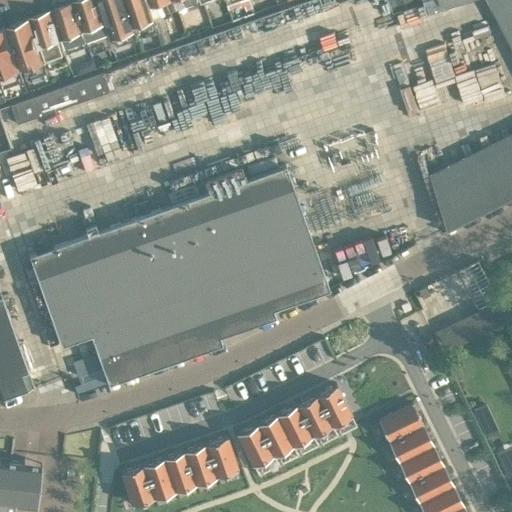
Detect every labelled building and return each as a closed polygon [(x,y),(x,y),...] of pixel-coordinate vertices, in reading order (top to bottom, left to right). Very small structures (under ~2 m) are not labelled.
[(72,0),(57,0),(50,3),(63,42),(85,34),(72,0)] [(97,0),(72,0),(85,34),(107,26),(97,0)] [(125,0),(102,0),(116,41),(137,34),(131,18),(125,0)] [(149,0),(125,0),(131,18),(132,18),(137,33),(158,26),(153,10),(149,0)] [(173,0),(149,0),(153,10),(174,2),(173,0)] [(511,0),(439,0),(442,5),(456,0),(488,0),(511,46),(511,125),(429,167),(448,223),(511,190),(511,0)] [(50,3),(28,10),(42,50),(43,50),(48,64),(68,57),(63,42),(50,3)] [(28,10),(6,18),(26,74),(48,67),(42,50),(28,10)] [(4,20),(0,21),(0,80),(0,81),(1,83),(23,75),(19,64),(4,20)] [(103,67),(11,99),(16,116),(17,118),(110,86),(107,77),(103,67)] [(286,159),(30,249),(62,339),(92,328),(109,377),(223,337),(220,330),(276,310),(274,303),(330,283),(286,159)] [(3,292),(0,292),(0,338),(17,332),(3,292)] [(499,294),(475,306),(484,325),(508,313),(499,294)] [(456,315),(434,327),(443,345),(465,334),(456,315)] [(17,332),(0,338),(0,392),(34,380),(17,332)] [(337,377),(317,387),(332,418),(352,408),(337,377)] [(317,387),(297,397),(312,428),(332,418),(317,387)] [(413,396),(379,413),(389,434),(423,417),(413,396)] [(297,397),(277,407),(293,438),(312,428),(297,397)] [(500,425),(486,397),(473,403),(486,431),(500,425)] [(277,407),(258,417),(273,448),(293,438),(277,407)] [(258,417),(238,427),(253,458),(273,448),(258,417)] [(423,417),(389,434),(399,454),(433,437),(423,417)] [(227,429),(205,437),(216,469),(238,462),(227,429)] [(205,437),(185,444),(196,476),(216,469),(205,437)] [(433,437),(399,454),(409,475),(443,458),(433,437)] [(511,438),(496,446),(509,475),(511,473),(511,438)] [(185,444),(165,451),(175,483),(196,476),(185,444)] [(165,451),(144,458),(155,490),(175,483),(165,451)] [(0,511),(13,511),(14,501),(37,503),(40,457),(0,453),(0,511)] [(144,458),(122,465),(133,498),(155,490),(144,458)] [(443,458),(409,475),(419,495),(453,478),(443,458)] [(453,478),(419,495),(427,511),(435,511),(463,498),(453,478)] [(470,511),(463,498),(435,511),(470,511)]
